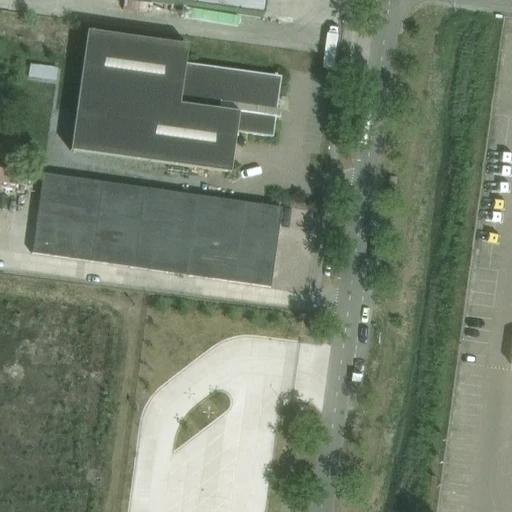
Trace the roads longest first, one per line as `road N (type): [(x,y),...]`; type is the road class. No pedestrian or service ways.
road 1 (unclassified): [(320,511),(399,0)]
road 2 (unknown): [(259,373),(208,373),(172,398),(154,425),(140,511)]
